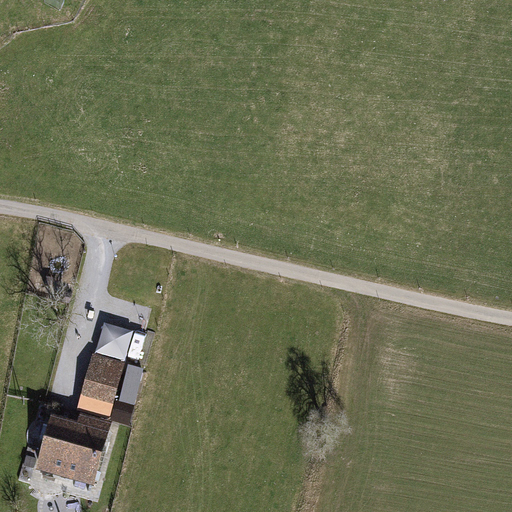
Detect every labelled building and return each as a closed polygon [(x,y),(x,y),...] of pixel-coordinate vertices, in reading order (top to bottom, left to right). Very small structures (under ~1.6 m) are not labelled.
[(154,273),(147,271),(144,282),(151,284),(154,273)] [(123,364),(93,356),(82,400),(111,407),(123,364)] [(124,367),(115,402),(135,407),(143,371),(124,367)] [(135,407),(115,402),(111,421),(130,426),(135,407)] [(35,474),(94,490),(112,424),(80,415),(77,427),(49,419),(35,474)]
